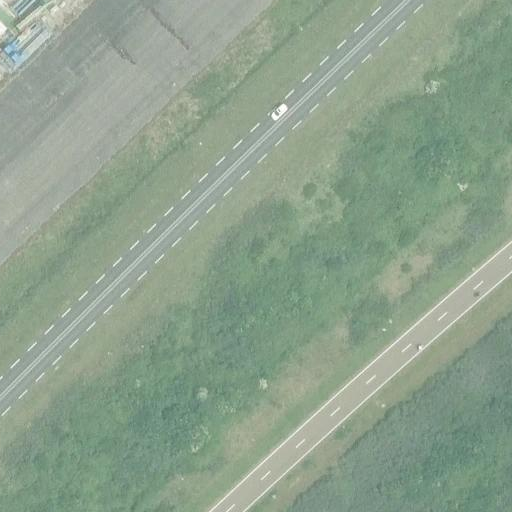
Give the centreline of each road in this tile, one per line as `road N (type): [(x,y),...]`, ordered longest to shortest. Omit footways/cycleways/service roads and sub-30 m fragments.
road 1 (primary): [(0,390),(399,0)]
road 2 (unclassified): [(226,511),(511,257)]
